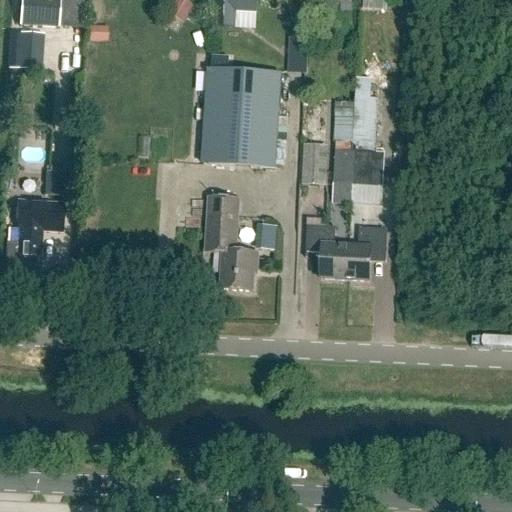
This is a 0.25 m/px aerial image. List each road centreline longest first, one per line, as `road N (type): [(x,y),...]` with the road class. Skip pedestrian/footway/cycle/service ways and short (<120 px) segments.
road 1 (unclassified): [(511,361),(0,335)]
road 2 (tertiary): [(511,505),(0,480)]
